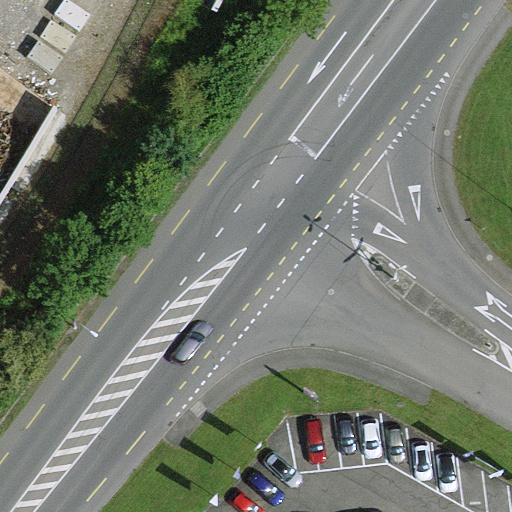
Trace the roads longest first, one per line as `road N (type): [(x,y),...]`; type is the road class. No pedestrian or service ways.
road 1 (primary): [(21,511),(269,182)]
road 2 (residential): [(269,182),(511,357)]
road 3 (primary): [(269,182),(405,0)]
